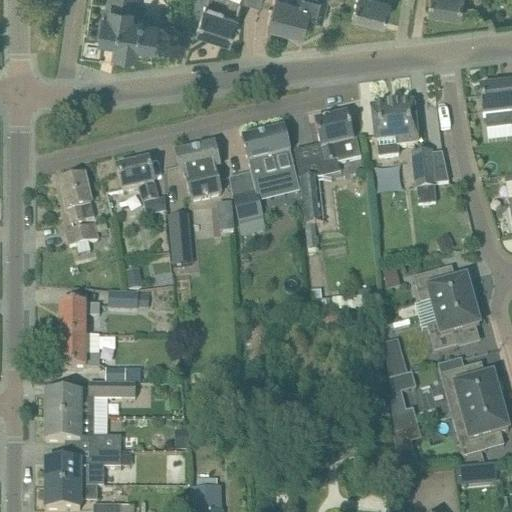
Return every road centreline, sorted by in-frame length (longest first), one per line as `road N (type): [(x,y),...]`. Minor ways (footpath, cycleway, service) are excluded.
road 1 (residential): [(20,171),(291,112),(329,67)]
road 2 (unclassified): [(62,96),(329,67)]
road 3 (residential): [(438,55),(481,247),(506,275)]
road 4 (residential): [(21,402),(20,171)]
